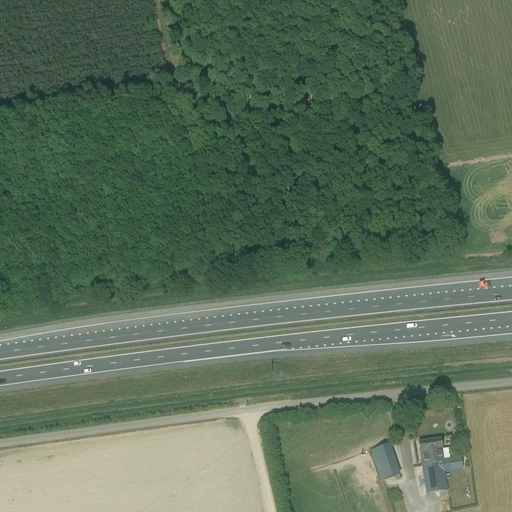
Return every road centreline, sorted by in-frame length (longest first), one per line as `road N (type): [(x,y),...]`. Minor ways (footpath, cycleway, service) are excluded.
road 1 (motorway): [(511,292),(0,353)]
road 2 (motorway): [(0,380),(511,320)]
road 3 (unclassified): [(511,382),(248,410)]
road 4 (unclassified): [(248,410),(0,443)]
